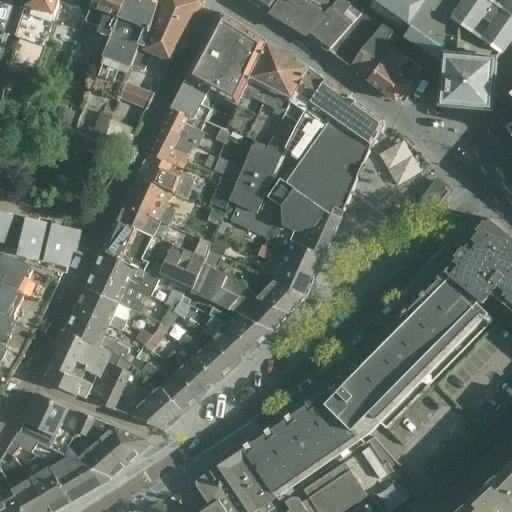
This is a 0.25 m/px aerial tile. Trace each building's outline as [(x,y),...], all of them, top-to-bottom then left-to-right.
[(0,0),(0,30),(18,37),(31,0),(0,0)] [(31,0),(18,37),(46,46),(61,0),(60,0),(31,0)] [(60,0),(61,0),(89,10),(92,1),(92,0),(60,0)] [(126,0),(92,0),(92,1),(89,10),(85,22),(101,28),(98,34),(106,37),(104,43),(109,45),(126,0)] [(160,0),(126,0),(109,45),(91,91),(119,102),(132,67),(134,67),(141,49),(146,50),(160,0)] [(204,3),(195,0),(160,0),(146,50),(141,49),(134,67),(145,72),(153,58),(155,52),(172,62),(204,3)] [(249,0),(271,13),(281,1),(281,0),(249,0)] [(290,0),(287,4),(281,1),(271,13),(271,14),(290,25),(298,31),(298,30),(308,36),(333,0),(290,0)] [(357,0),(333,0),(308,36),(309,37),(330,52),(362,10),(355,4),(357,0)] [(511,0),(371,0),(412,29),(406,38),(423,50),(417,58),(414,55),(414,56),(426,65),(433,56),(447,66),(443,106),(493,110),(498,60),(502,54),(503,55),(511,42),(511,0)] [(382,27),(362,10),(330,52),(352,69),(382,27)] [(240,105),(269,43),(250,32),(251,31),(241,26),(223,14),(189,78),(211,90),(240,105)] [(398,38),(382,27),(352,69),(370,82),(381,65),(393,47),(398,38)] [(227,132),(233,135),(255,147),(266,154),(278,132),(288,113),(310,69),(269,43),(240,105),(227,132)] [(406,57),(393,47),(381,65),(370,82),(394,100),(400,99),(407,91),(423,69),(406,57)] [(327,81),(310,69),(288,113),(304,122),(312,108),(327,81)] [(173,109),(189,117),(185,126),(201,134),(207,123),(208,123),(214,112),(203,106),(211,90),(189,78),(188,80),(174,108),(174,107),(173,109)] [(351,98),(327,81),(312,108),(373,149),(385,127),(384,121),(358,103),(351,97),(351,98)] [(120,99),(148,111),(156,95),(127,83),(120,99)] [(373,149),(312,108),(304,122),(294,140),(280,162),(266,154),(255,147),(236,189),(231,201),(239,205),(231,223),(266,239),(273,222),(283,226),(292,229),(296,229),(308,228),(318,231),(327,212),(343,219),(373,149)] [(189,117),(173,109),(163,128),(200,147),(205,136),(201,134),(185,126),(189,117)] [(200,147),(163,128),(152,151),(169,159),(182,165),(185,166),(194,148),(198,150),(200,147)] [(227,132),(222,130),(217,141),(227,146),(233,135),(227,132)] [(294,140),(278,132),(266,154),(280,162),(294,140)] [(169,159),(152,151),(147,160),(133,189),(150,196),(155,187),(174,194),(188,200),(194,181),(182,176),(174,173),(177,167),(180,169),(182,165),(169,159)] [(213,170),(218,160),(211,156),(206,167),(213,170)] [(427,199),(439,208),(451,192),(439,183),(427,199)] [(150,196),(133,189),(125,207),(170,226),(177,211),(172,209),(171,210),(167,209),(174,194),(155,187),(150,196)] [(170,226),(125,207),(118,222),(155,238),(163,241),(170,226)] [(318,231),(308,228),(307,228),(296,229),(291,241),(293,242),(326,257),(343,219),(327,212),(318,231)] [(0,394),(3,389),(22,360),(59,282),(58,281),(61,274),(64,274),(65,270),(73,253),(78,232),(0,214),(0,394)] [(468,247),(455,263),(448,272),(463,286),(482,302),(485,305),(497,290),(511,303),(511,236),(491,220),(480,233),(480,232),(468,247)] [(155,238),(118,222),(107,245),(144,261),(155,238)] [(273,222),(266,239),(276,243),(283,226),(273,222)] [(201,240),(195,256),(201,258),(199,262),(206,266),(211,250),(212,245),(201,240)] [(326,257),(293,242),(288,254),(274,247),(272,251),(263,246),(258,256),(265,259),(267,255),(316,279),(326,257)] [(144,261),(107,245),(104,252),(161,278),(186,290),(199,262),(201,258),(195,256),(173,246),(164,268),(147,262),(144,261)] [(223,255),(211,250),(206,266),(214,271),(223,255)] [(161,278),(104,252),(95,271),(147,294),(147,295),(152,298),(161,278)] [(267,255),(265,259),(268,261),(266,265),(280,272),(276,281),(308,298),(316,279),(267,255)] [(206,266),(199,262),(186,290),(197,296),(239,315),(275,332),(291,316),(246,290),(224,277),(214,271),(206,266)] [(147,294),(95,271),(87,289),(133,311),(142,316),(146,306),(143,304),(147,295),(147,294)] [(334,399),(332,397),(329,392),(245,449),(245,450),(244,450),(243,450),(276,499),(278,499),(280,503),(284,500),(282,496),(372,435),(382,425),(387,430),(495,320),(479,304),(482,302),(463,286),(448,272),(447,271),(446,273),(447,274),(446,274),(339,383),(344,387),(334,399)] [(257,279),(246,290),(291,316),(308,298),(276,281),(275,282),(268,289),(257,279)] [(133,311),(87,289),(77,311),(110,325),(124,332),(129,323),(127,322),(133,311)] [(191,309),(180,303),(174,313),(180,317),(185,321),(191,309)] [(209,318),(212,320),(223,325),(253,353),(275,332),(239,315),(234,320),(213,309),(209,318)] [(110,325),(77,311),(68,332),(99,348),(111,354),(120,359),(124,361),(131,351),(118,345),(104,338),(107,331),(110,325)] [(171,311),(159,329),(166,335),(180,317),(174,313),(171,311)] [(223,325),(212,320),(203,333),(209,338),(211,340),(236,368),(253,353),(223,325)] [(166,335),(159,329),(146,347),(153,352),(166,335)] [(99,348),(68,332),(51,367),(69,375),(70,374),(83,381),(87,372),(100,378),(111,354),(99,348)] [(181,344),(195,356),(194,357),(219,384),(236,368),(211,340),(203,348),(199,344),(187,335),(181,344)] [(145,346),(132,365),(135,368),(140,371),(153,352),(146,347),(145,346)] [(165,362),(179,371),(178,372),(202,399),(219,384),(194,357),(191,360),(187,364),(175,351),(165,362)] [(132,365),(124,361),(120,359),(99,404),(114,411),(131,374),(135,368),(132,365)] [(154,382),(158,386),(160,388),(184,415),(202,399),(178,372),(168,381),(164,375),(149,363),(142,374),(154,382)] [(69,375),(51,367),(45,380),(87,400),(93,386),(83,381),(70,374),(69,375)] [(184,415),(160,388),(156,391),(128,416),(163,430),(168,430),(184,415)] [(23,429),(21,433),(50,447),(62,424),(69,410),(38,395),(26,422),(23,429)] [(89,437),(94,427),(97,420),(82,413),(74,431),(89,437)] [(102,438),(85,454),(71,447),(63,454),(70,458),(77,462),(112,480),(149,447),(147,441),(97,420),(94,427),(103,437),(102,438)] [(23,447),(37,457),(41,460),(50,447),(21,433),(20,433),(14,441),(23,447)] [(23,447),(14,441),(8,451),(13,457),(23,447)] [(276,499),(243,450),(243,451),(201,479),(200,479),(199,480),(199,481),(198,482),(197,484),(197,485),(198,487),(201,492),(206,492),(206,499),(211,507),(203,511),(316,511),(318,511),(344,511),(368,497),(345,463),(304,491),(309,499),(302,503),(300,500),(299,499),(298,499),(297,498),(296,498),(294,498),(292,499),(286,503),(291,511),(290,511),(262,511),(261,510),(276,499)] [(17,463),(13,457),(8,451),(0,462),(0,471),(16,499),(23,511),(50,511),(31,481),(22,486),(12,468),(17,463)] [(48,465),(41,460),(37,457),(22,469),(31,481),(50,511),(57,511),(72,503),(52,469),(49,464),(48,465)] [(77,462),(70,458),(52,469),(72,503),(112,480),(77,462)] [(511,511),(511,461),(495,478),(464,507),(458,511),(511,511)] [(23,511),(16,499),(0,506),(0,511),(23,511)]
